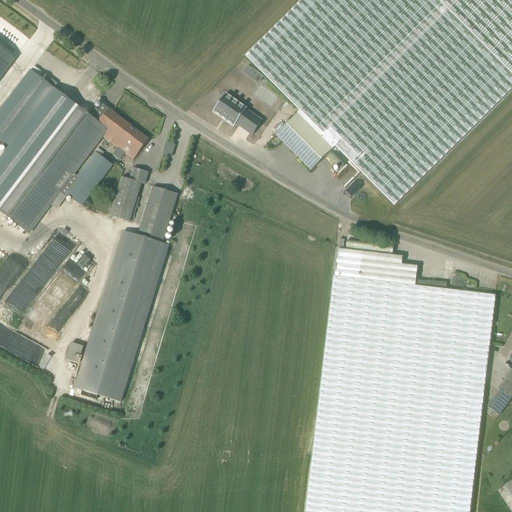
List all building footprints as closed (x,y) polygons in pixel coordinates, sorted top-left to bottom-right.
[(300,112),(297,114),(276,136),(311,171),(335,147),(394,206),(511,89),(511,0),(301,0),(245,57),(300,112)] [(0,77),(14,59),(0,47),(0,77)] [(34,116),(54,89),(30,71),(0,110),(0,143),(8,149),(34,116)] [(89,116),(72,103),(54,89),(8,149),(0,159),(0,211),(29,234),(61,193),(67,197),(68,196),(81,206),(112,166),(94,152),(76,175),(72,173),(101,136),(106,129),(98,123),(109,109),(102,105),(98,110),(95,108),(89,116)] [(231,91),(219,112),(241,125),(242,123),(259,133),(270,116),(253,106),(253,105),(231,91)] [(133,160),(149,140),(109,109),(98,123),(106,129),(101,136),(133,160)] [(145,185),(148,173),(133,169),(130,180),(121,178),(109,216),(129,222),(141,184),(145,185)] [(96,400),(98,396),(121,403),(169,246),(163,244),(178,195),(153,187),(138,236),(123,232),(75,389),(82,391),(81,396),(96,400)] [(61,228),(49,240),(52,243),(33,261),(47,276),(78,245),(61,228)] [(338,249),(335,277),(306,511),(469,511),(495,296),(446,290),(447,283),(428,281),(428,282),(416,280),(417,267),(401,265),(402,257),(338,249)] [(71,282),(77,282),(76,274),(66,275),(66,282),(71,282)] [(50,323),(59,330),(70,314),(61,308),(50,323)] [(66,360),(69,361),(76,363),(78,364),(83,347),(71,343),(66,360)] [(511,398),(511,396),(511,369),(498,388),(501,390),(511,398)]
